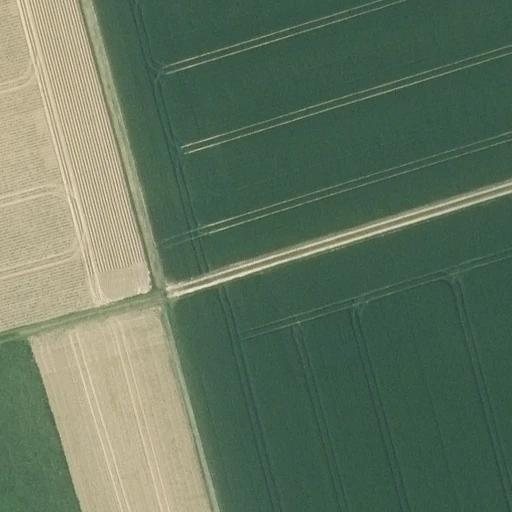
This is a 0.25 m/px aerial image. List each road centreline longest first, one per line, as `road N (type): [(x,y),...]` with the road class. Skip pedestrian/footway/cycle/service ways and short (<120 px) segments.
road 1 (track): [(80,0),(212,511)]
road 2 (track): [(511,187),(158,297)]
road 3 (track): [(0,339),(158,297)]
